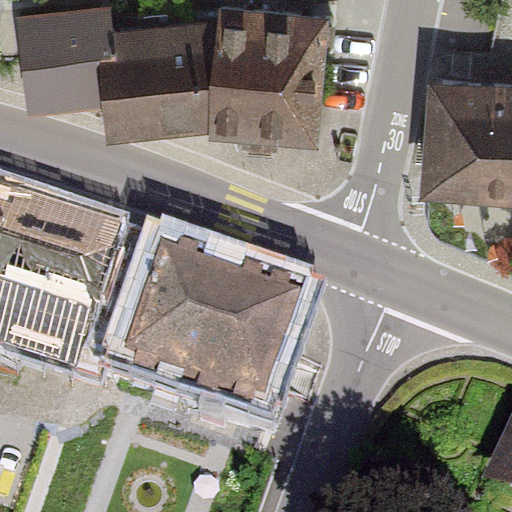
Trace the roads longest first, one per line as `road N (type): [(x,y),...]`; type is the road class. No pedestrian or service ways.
road 1 (tertiary): [(0,136),(376,269)]
road 2 (residential): [(415,0),(376,269)]
road 3 (residential): [(376,269),(306,511)]
road 4 (tertiary): [(376,269),(511,326)]
